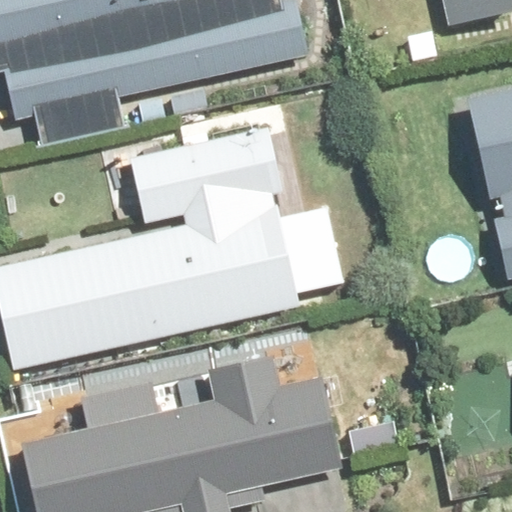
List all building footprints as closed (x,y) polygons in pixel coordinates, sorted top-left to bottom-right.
[(0,0),(0,77),(7,76),(23,150),(128,127),(122,101),(310,60),(296,0),(0,0)] [(511,0),(441,0),(446,24),(511,10),(511,0)] [(511,94),(472,103),(511,283),(511,282),(511,94)] [(288,203),(272,130),(134,160),(151,238),(0,271),(0,296),(17,372),(301,309),(279,205),(288,203)] [(282,392),(273,356),(152,388),(149,378),(0,416),(0,435),(19,511),(265,511),(277,509),(272,490),(353,469),(330,380),(282,392)]
